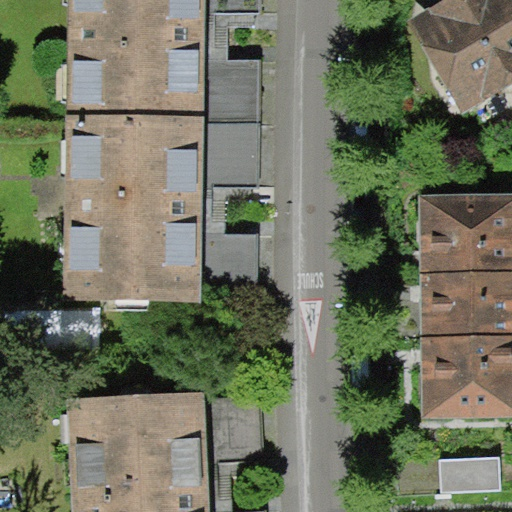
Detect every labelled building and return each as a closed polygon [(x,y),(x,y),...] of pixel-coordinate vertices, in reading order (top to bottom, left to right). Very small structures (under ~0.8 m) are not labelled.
[(257,124),(258,60),(226,60),(227,43),(227,13),(259,14),(258,0),(76,0),(75,121),(257,124)] [(511,0),(471,0),(427,26),(468,96),(509,71),(511,76),(511,0)] [(225,187),(256,188),(257,124),(75,121),(72,297),(254,299),(255,234),(224,234),(224,219),(225,187)] [(427,276),(511,275),(511,201),(425,203),(425,213),(423,214),(417,219),(418,230),(418,241),(424,246),(426,246),(427,276)] [(427,289),(427,339),(511,338),(511,275),(427,276),(427,289)] [(425,402),(428,402),(428,412),(511,410),(511,338),(427,339),(427,351),(428,369),(425,369),(419,374),(420,396),(425,402)] [(76,404),(80,511),(263,511),(231,511),(231,494),(229,462),(261,461),(258,396),(76,404)] [(501,490),(499,457),(439,460),(441,493),(501,490)]
